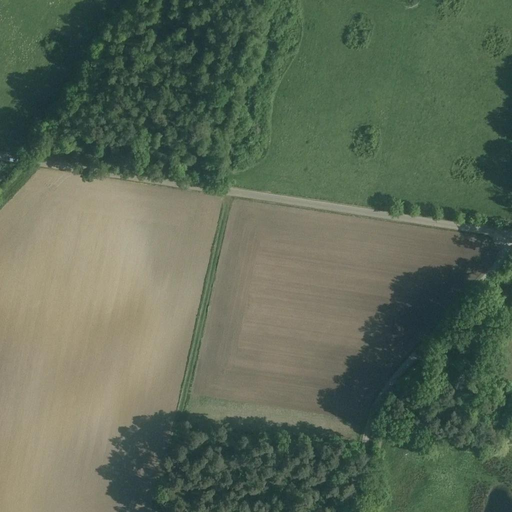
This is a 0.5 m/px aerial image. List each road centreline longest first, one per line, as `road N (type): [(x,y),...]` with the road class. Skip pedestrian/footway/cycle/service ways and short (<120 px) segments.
road 1 (unclassified): [(511,238),(0,157)]
road 2 (track): [(160,511),(228,191)]
road 3 (unclassified): [(353,511),(378,400),(511,242)]
